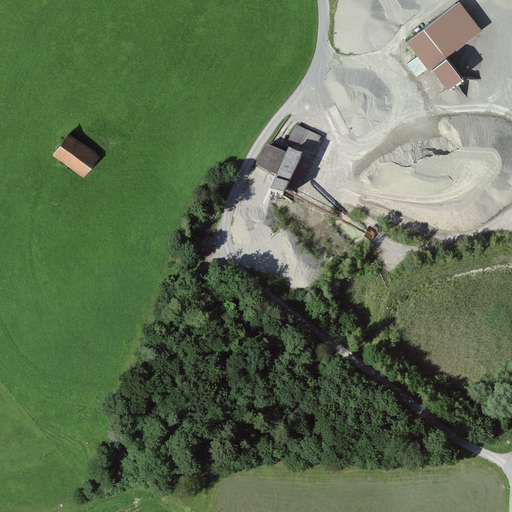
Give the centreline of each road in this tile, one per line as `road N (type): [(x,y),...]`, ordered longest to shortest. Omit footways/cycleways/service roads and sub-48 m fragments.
road 1 (track): [(304,91),(238,183),(224,239),(229,259),(414,407),(511,467)]
road 2 (unknown): [(313,77),(320,110),(352,142),(376,137),(420,104),(511,115)]
